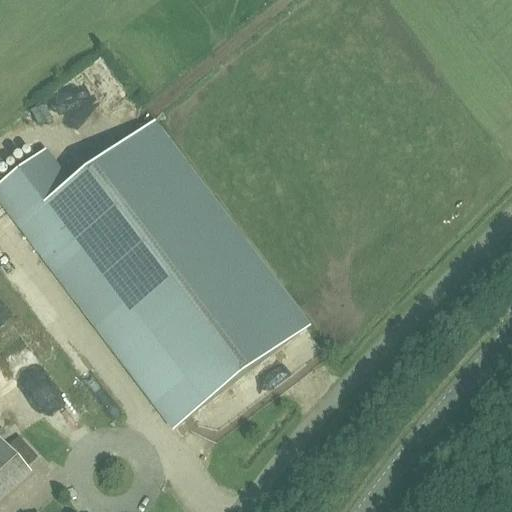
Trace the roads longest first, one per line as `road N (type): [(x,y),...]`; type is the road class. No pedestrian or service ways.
road 1 (unclassified): [(511,215),(295,441),(240,511)]
road 2 (unknown): [(215,511),(0,236)]
road 3 (unclassified): [(371,511),(511,337)]
